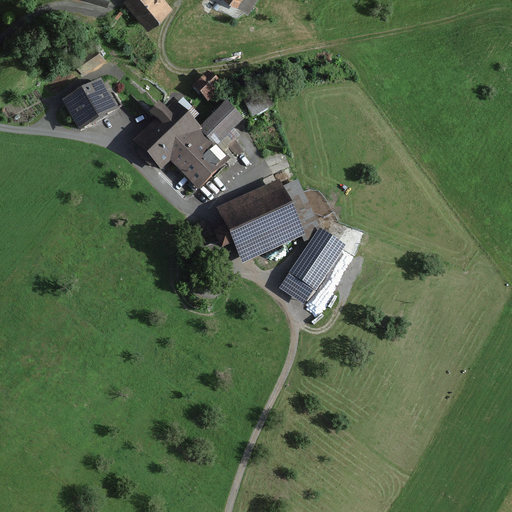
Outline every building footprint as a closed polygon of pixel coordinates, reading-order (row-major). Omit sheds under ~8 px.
[(170,8),(163,0),(126,0),(149,26),(170,8)] [(235,0),(248,9),(253,0),(235,0)] [(94,45),(74,59),(83,73),(103,59),(94,45)] [(192,87),(208,102),(222,88),(207,72),(192,87)] [(100,83),(65,103),(81,132),(116,112),(100,83)] [(264,90),(244,101),(253,116),(273,105),(264,90)] [(173,162),(199,188),(227,161),(213,146),(239,122),(224,107),(198,132),(174,107),(137,143),(164,171),(173,162)] [(297,182),(282,189),(304,237),(319,230),(297,182)] [(279,185),(220,211),(228,227),(219,231),(227,248),(236,245),(244,262),(302,236),(279,185)] [(320,230),(279,290),(305,307),(346,247),(320,230)]
